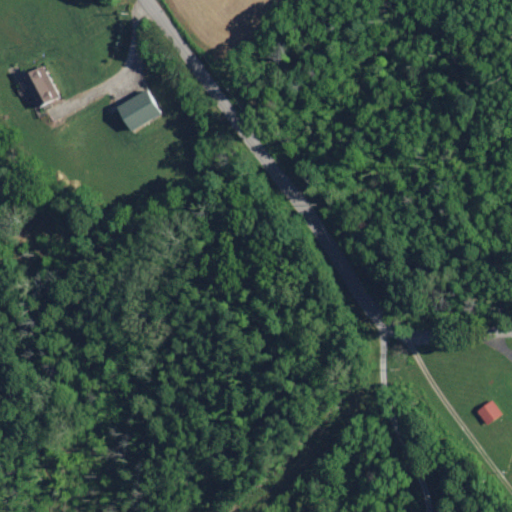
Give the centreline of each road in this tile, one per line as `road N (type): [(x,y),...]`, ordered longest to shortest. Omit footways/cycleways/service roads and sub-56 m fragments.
road 1 (residential): [(511,330),(406,339),(148,0)]
road 2 (residential): [(430,511),(385,395),(390,318)]
road 3 (residential): [(406,339),(511,488)]
